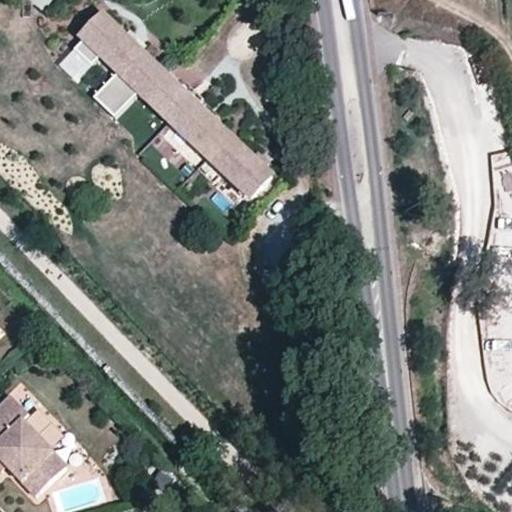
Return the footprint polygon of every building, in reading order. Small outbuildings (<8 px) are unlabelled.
[(106,17),(84,40),(87,43),(104,59),(122,76),(141,95),(257,205),(280,182),(106,17)] [(104,59),(87,43),(64,68),(80,83),(104,59)] [(141,95),(122,76),(98,101),(118,119),(141,95)] [(0,408),(0,461),(6,468),(35,499),(53,482),(39,467),(52,455),(22,423),(28,418),(10,400),(0,408)] [(66,470),(52,455),(39,467),(53,482),(66,470)]
